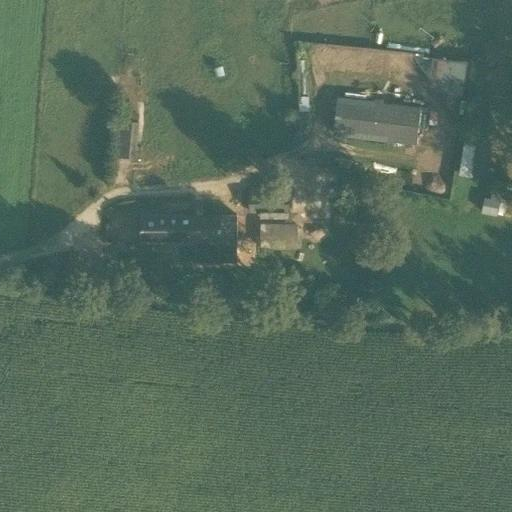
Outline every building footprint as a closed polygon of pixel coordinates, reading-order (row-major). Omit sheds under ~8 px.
[(436,58),(434,72),(451,93),(463,95),(468,62),(436,58)] [(338,134),(391,140),(394,104),(342,98),(338,134)] [(111,116),(110,155),(137,155),(138,117),(111,116)] [(468,135),(461,183),(477,185),(484,137),(468,135)] [(300,200),(300,213),(321,213),(321,201),(333,201),(333,178),(312,178),(311,200),(300,200)] [(511,194),(487,192),(485,208),(511,210),(511,194)] [(250,213),(260,213),(260,219),(288,219),(288,194),(280,194),(251,194),(250,213)] [(236,275),(237,254),(237,216),(143,215),(142,242),(198,243),(198,275),(236,275)] [(260,248),(297,248),(297,223),(260,223),(260,248)]
